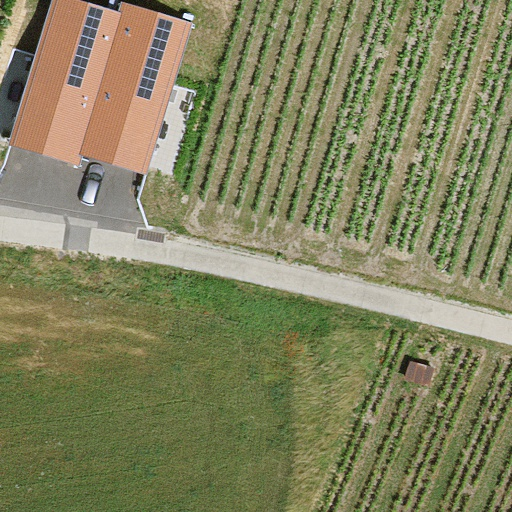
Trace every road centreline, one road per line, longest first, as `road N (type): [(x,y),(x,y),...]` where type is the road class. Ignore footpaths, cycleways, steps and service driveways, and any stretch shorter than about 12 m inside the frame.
road 1 (track): [(167,250),(511,332)]
road 2 (residential): [(0,224),(167,250)]
